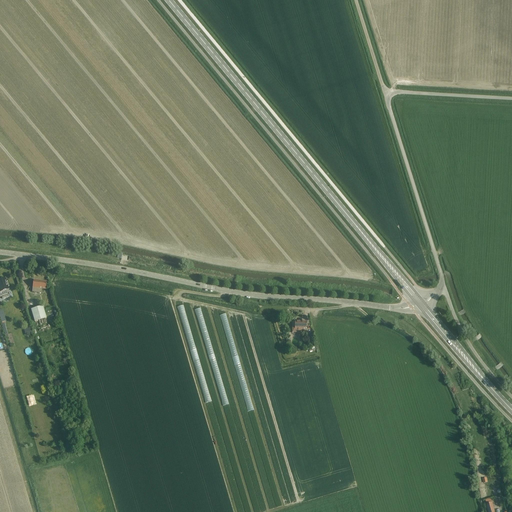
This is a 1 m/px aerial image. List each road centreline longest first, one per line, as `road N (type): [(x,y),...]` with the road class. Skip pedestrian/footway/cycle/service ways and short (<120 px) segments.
road 1 (unclassified): [(0,252),(238,293),(389,308),(419,302)]
road 2 (primary): [(419,302),(167,0)]
road 3 (unclassified): [(443,282),(384,92)]
road 4 (primary): [(511,409),(419,302)]
road 5 (unclassified): [(511,397),(460,329),(443,282)]
road 6 (unclassified): [(511,96),(384,92)]
